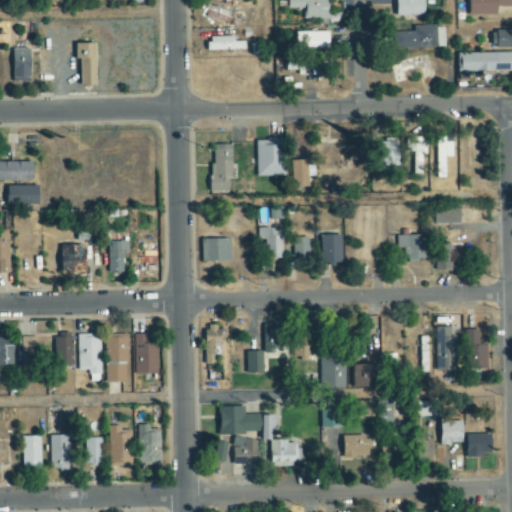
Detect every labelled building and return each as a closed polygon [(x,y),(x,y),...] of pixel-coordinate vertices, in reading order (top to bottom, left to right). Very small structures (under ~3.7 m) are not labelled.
[(287,0),(288,10),(303,10),(303,20),(327,19),(326,0),(287,0)] [(394,0),(395,18),(424,17),(423,0),(394,0)] [(511,8),(511,0),(468,0),(469,16),(497,16),(497,8),(511,8)] [(205,22),(242,21),(242,11),(205,12),(205,22)] [(393,50),(436,49),(436,27),(412,27),(412,32),(392,32),(393,50)] [(511,31),(491,32),(492,49),(511,49),(511,31)] [(327,33),(294,32),(294,49),(327,50),(327,33)] [(244,51),(244,43),(234,43),(234,38),(209,38),(209,52),(244,51)] [(95,45),(77,45),(78,88),(95,87),(95,45)] [(30,50),(12,50),(12,85),(30,85),(30,50)] [(460,73),(511,72),(511,53),(460,54),(460,73)] [(317,77),(317,71),(327,71),(327,62),(314,62),(314,57),(300,57),(299,76),(317,77)] [(421,177),(422,155),(426,155),(427,140),(405,139),(405,153),(413,153),(412,177),(421,177)] [(453,139),(436,139),(435,178),(445,179),(445,157),(452,157),(453,139)] [(283,176),(283,140),(256,140),(256,177),(283,176)] [(379,142),(380,167),(398,166),(398,142),(379,142)] [(210,192),(231,193),(231,145),(211,144),(210,192)] [(307,160),(292,160),(292,188),(308,187),(307,160)] [(0,180),(32,181),(32,162),(0,162),(0,180)] [(37,186),(5,186),(6,205),(38,205),(37,186)] [(460,224),(460,207),(434,208),(434,225),(460,224)] [(281,229),(259,230),(259,240),(263,240),(264,260),(282,259),(281,229)] [(0,273),(9,274),(8,231),(0,230),(0,273)] [(341,235),(321,235),(322,263),(341,263),(341,235)] [(424,262),(424,235),(396,236),(396,250),(406,250),(406,262),(424,262)] [(307,238),(292,237),(291,263),(306,263),(307,238)] [(200,240),(200,263),(230,262),(229,239),(200,240)] [(127,242),(108,241),(107,273),(122,274),(122,252),(127,252),(127,242)] [(60,276),(84,276),(84,246),(60,245),(60,276)] [(434,271),(450,271),(451,245),(435,245),(434,271)] [(220,356),(219,325),(203,326),(204,365),(213,365),(213,356),(220,356)] [(279,326),(262,326),(262,351),(279,352),(279,326)] [(456,371),(456,338),(449,338),(449,327),(428,328),(428,372),(456,371)] [(486,370),(486,345),(479,346),(478,329),(464,330),(466,370),(486,370)] [(147,335),(133,334),(132,373),(157,374),(158,341),(147,341),(147,335)] [(0,364),(12,365),(13,335),(0,335),(0,364)] [(77,372),(87,371),(87,376),(100,376),(99,335),(76,336),(77,372)] [(20,370),(30,371),(30,361),(36,361),(37,337),(21,337),(20,370)] [(72,337),(54,337),(53,366),(71,366),(72,337)] [(103,338),(105,384),(127,383),(125,337),(103,338)] [(310,337),(292,337),(293,359),(310,359),(310,337)] [(426,337),(419,337),(419,372),(427,372),(426,337)] [(380,374),(396,374),(395,345),(380,345),(380,374)] [(262,373),(261,352),(245,352),(246,374),(262,373)] [(353,388),(374,387),(373,364),(352,365),(353,388)] [(373,401),(357,401),(357,418),(374,418),(373,401)] [(441,403),(415,402),(415,417),(441,417),(441,403)] [(216,408),(217,435),(260,434),(259,415),(244,415),(244,407),(216,408)] [(273,416),(261,416),(261,440),(269,441),(269,467),(292,467),(292,463),(299,463),(300,444),(287,444),(287,440),(273,440),(273,416)] [(450,422),(450,416),(439,416),(440,445),(462,444),(462,422),(450,422)] [(155,466),(155,456),(159,456),(158,433),(151,433),(150,425),(137,425),(138,466),(155,466)] [(131,428),(108,428),(107,467),(130,468),(131,428)] [(465,458),(481,458),(480,453),(491,453),(491,435),(465,436),(465,458)] [(22,472),(40,471),(39,436),(21,437),(22,472)] [(67,436),(49,436),(50,471),(68,471),(67,436)] [(342,436),(342,458),(370,458),(371,436),(342,436)] [(83,465),(99,465),(100,439),(84,438),(83,465)] [(232,465),(258,465),(258,440),(233,439),(232,465)] [(0,468),(8,468),(8,440),(0,440),(0,468)] [(224,463),(225,443),(215,443),(214,462),(224,463)]
